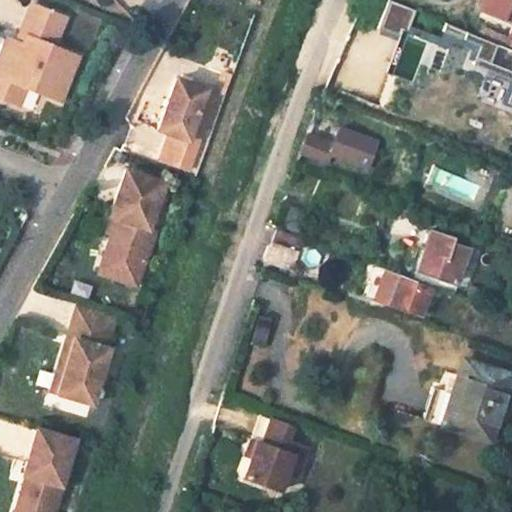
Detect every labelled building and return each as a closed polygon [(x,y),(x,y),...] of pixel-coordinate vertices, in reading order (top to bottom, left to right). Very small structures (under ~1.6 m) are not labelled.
[(511,0),(472,0),(470,7),(511,23),(511,0)] [(63,18),(29,4),(17,34),(23,37),(20,44),(4,38),(0,48),(0,53),(8,57),(0,74),(0,98),(16,105),(23,86),(58,101),(76,57),(52,47),(63,18)] [(478,25),(477,35),(504,45),(508,37),(478,25)] [(204,84),(173,73),(155,126),(167,129),(158,155),(186,166),(201,124),(192,121),(204,84)] [(307,134),(300,152),(327,162),(330,155),(368,169),(378,141),(338,126),(331,143),(307,134)] [(163,179),(123,165),(107,212),(115,214),(102,251),(141,264),(154,227),(147,225),(163,179)] [(274,230),(269,243),(296,253),(300,240),(274,230)] [(427,230),(411,278),(415,279),(427,284),(440,288),(453,293),(467,249),(449,243),(451,237),(427,230)] [(389,269),(380,290),(391,294),(399,274),(389,269)] [(391,294),(388,302),(405,307),(415,279),(411,278),(404,275),(399,274),(391,294)] [(415,279),(405,307),(417,312),(422,296),(427,284),(415,279)] [(427,284),(422,296),(435,301),(440,288),(427,284)] [(113,315),(75,303),(66,334),(74,336),(58,390),(93,400),(108,344),(105,343),(113,315)] [(74,336),(66,334),(51,388),(58,390),(74,336)] [(432,388),(423,419),(491,440),(511,374),(461,358),(450,394),(432,388)] [(294,423),(261,410),(252,436),(258,438),(252,453),(244,473),(282,487),(288,469),(300,473),(311,444),(289,436),(294,423)] [(54,511),(76,437),(37,427),(24,472),(27,473),(34,475),(31,484),(24,482),(19,502),(26,504),(23,511),(54,511)] [(258,438),(252,436),(246,451),(252,453),(258,438)] [(34,475),(27,473),(24,482),(31,484),(34,475)] [(23,511),(26,504),(19,502),(16,511),(23,511)]
